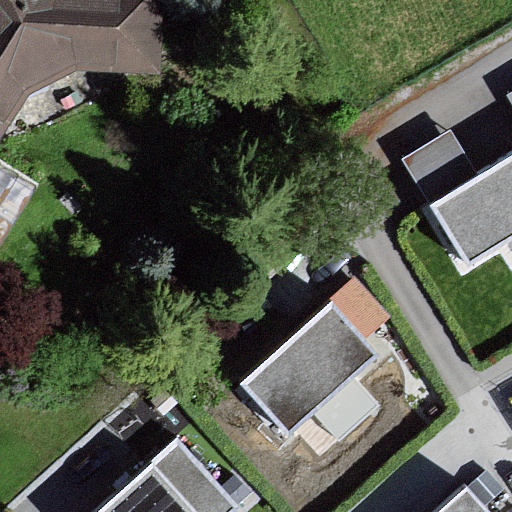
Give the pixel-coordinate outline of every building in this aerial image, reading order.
[(0,0),(0,149),(29,103),(79,76),(162,78),(164,0),(0,0)] [(511,236),(511,159),(420,213),(458,269),(511,236)] [(369,356),(323,308),(231,383),(276,433),(369,356)] [(235,511),(177,442),(93,511),(235,511)] [(487,511),(462,483),(428,511),(487,511)]
